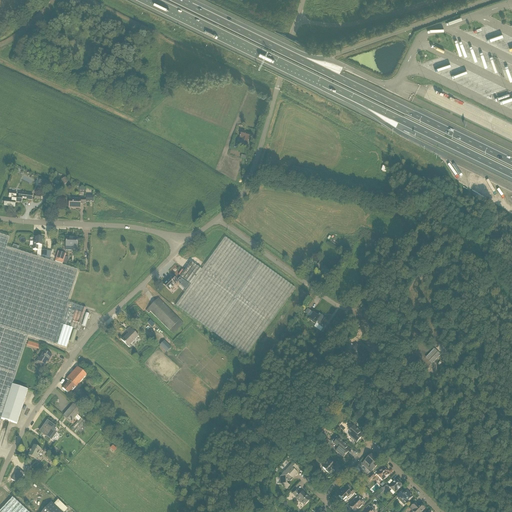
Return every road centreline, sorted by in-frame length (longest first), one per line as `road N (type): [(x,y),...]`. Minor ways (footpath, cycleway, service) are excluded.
road 1 (unclassified): [(216,220),(341,307),(363,298),(408,241),(439,231),(459,257),(470,317),(511,360)]
road 2 (unclassified): [(0,479),(84,340),(184,243)]
road 3 (motorway): [(511,162),(291,55)]
road 4 (motorway): [(152,0),(360,100)]
road 5 (unclassified): [(216,220),(242,193),(257,159),(297,18)]
road 6 (unclassified): [(184,243),(127,227),(0,218)]
road 7 (motorway): [(360,100),(511,174)]
road 8 (residential): [(441,511),(373,447),(321,498)]
road 9 (unclassified): [(435,0),(347,24),(297,18)]
road 10 (motorway): [(291,55),(177,0)]
